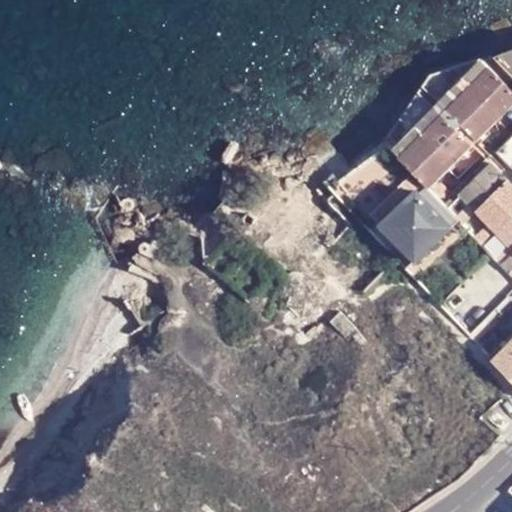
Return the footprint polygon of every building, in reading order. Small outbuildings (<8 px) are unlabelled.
[(511,52),(498,59),(511,73),(511,52)] [(493,71),(486,63),(443,105),(450,112),(493,71)] [(511,90),(493,71),(450,112),(449,113),(478,142),(511,108),(511,90)] [(436,111),(391,149),(402,160),(443,118),(436,111)] [(478,142),(449,113),(445,118),(474,146),(478,142)] [(443,118),(402,160),(430,190),(474,146),(445,118),(443,118)] [(487,160),(444,203),(450,210),(461,197),(511,248),(511,186),(494,168),(487,160)] [(376,200),(392,186),(377,166),(362,179),(368,185),(363,188),(376,200)] [(455,229),(419,193),(417,194),(406,181),(372,214),(384,225),(382,226),(419,263),(455,229)] [(281,263),(324,220),(300,196),(283,212),(273,202),(246,228),(281,263)] [(511,248),(461,197),(450,210),(509,270),(511,273),(511,248)] [(511,273),(509,270),(497,279),(503,285),(511,294),(511,273)] [(305,285),(279,313),(309,340),(335,312),(305,285)] [(511,294),(503,285),(461,324),(474,338),(511,300),(511,294)] [(511,311),(511,300),(474,338),(478,343),(511,311)] [(511,343),(495,361),(511,378),(511,343)]
